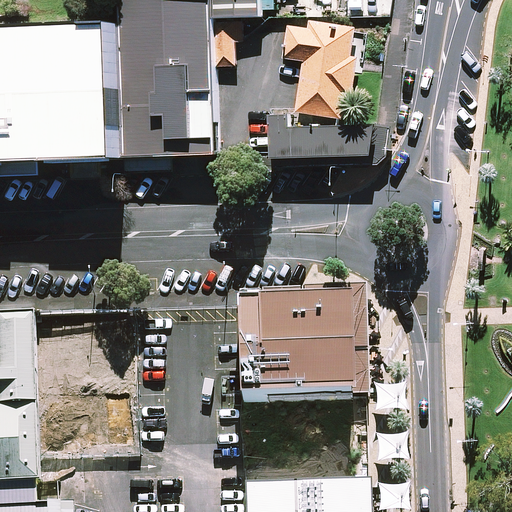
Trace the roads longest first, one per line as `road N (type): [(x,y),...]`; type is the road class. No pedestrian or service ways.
road 1 (tertiary): [(0,241),(365,228)]
road 2 (residential): [(433,511),(423,320),(410,271)]
road 3 (tertiary): [(414,196),(458,0)]
